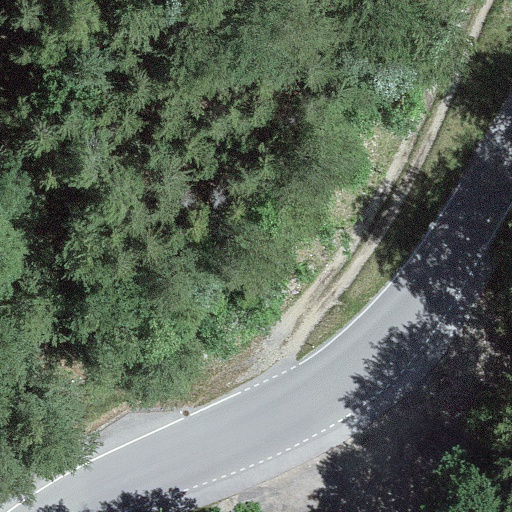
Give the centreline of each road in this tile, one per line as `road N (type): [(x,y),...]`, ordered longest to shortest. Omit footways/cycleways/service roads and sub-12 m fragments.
road 1 (tertiary): [(63,511),(132,474),(292,410),(353,374),(402,327),(511,154)]
road 2 (track): [(482,0),(390,209),(279,358),(239,433)]
